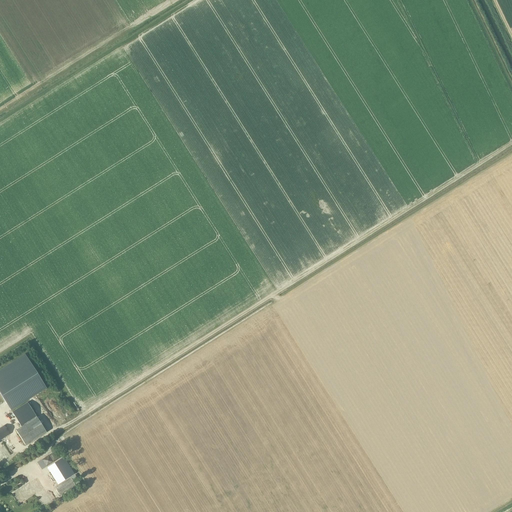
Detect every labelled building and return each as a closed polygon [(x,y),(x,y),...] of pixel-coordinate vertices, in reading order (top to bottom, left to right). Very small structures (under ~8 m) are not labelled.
[(25,355),(0,371),(0,394),(11,411),(46,389),(25,355)] [(45,432),(27,403),(12,413),(21,427),(15,431),(25,445),(45,432)] [(0,440),(9,435),(4,426),(0,428),(0,440)] [(41,470),(58,459),(53,452),(37,463),(41,470)] [(57,485),(74,474),(63,457),(47,468),(57,485)] [(30,489),(33,487),(30,483),(28,485),(27,483),(22,486),(23,487),(13,494),(18,501),(23,498),(24,500),(30,495),(33,500),(38,498),(34,492),(33,493),(30,489)] [(37,499),(42,506),(46,503),(41,496),(37,499)]
